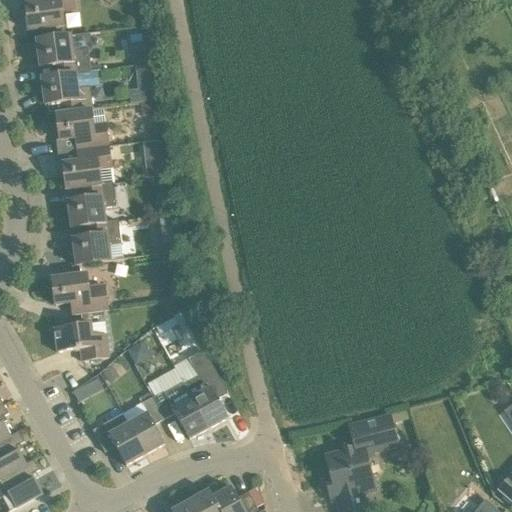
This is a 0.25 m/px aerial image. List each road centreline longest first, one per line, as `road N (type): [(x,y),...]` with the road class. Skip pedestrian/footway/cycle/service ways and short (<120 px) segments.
road 1 (unclassified): [(278,457),(177,0)]
road 2 (residential): [(93,511),(156,477),(278,457)]
road 3 (residential): [(93,511),(0,343)]
